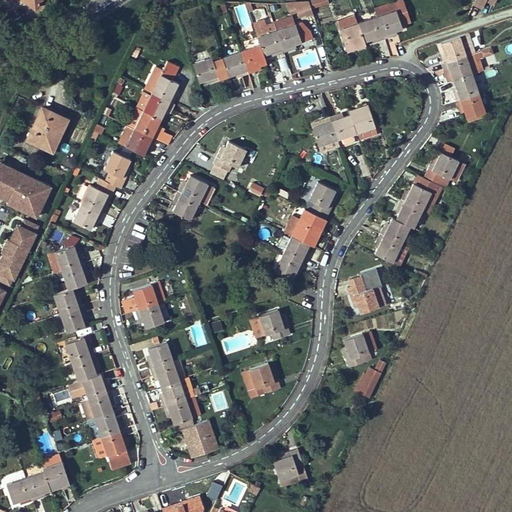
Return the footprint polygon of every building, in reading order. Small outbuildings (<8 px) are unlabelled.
[(23,0),(35,8),(40,0),(23,0)] [(313,13),(310,5),(309,1),(287,2),(291,13),(297,11),(299,16),(305,14),(306,16),(313,13)] [(402,27),(396,9),(377,15),(385,38),(394,34),(393,31),(402,27)] [(276,29),(295,23),(292,15),(274,21),(274,23),(276,29)] [(355,15),(338,21),(340,28),(358,22),(355,15)] [(385,38),(377,15),(358,22),(364,40),(373,37),(375,41),(385,38)] [(260,43),(264,54),(273,51),(274,55),(284,51),(276,29),(274,23),(267,25),(265,19),(253,23),(260,43)] [(356,47),(365,44),(366,44),(364,40),(358,22),(340,28),(339,28),(347,51),(356,47)] [(301,41),(295,23),(276,29),(284,51),(293,48),(292,44),(301,41)] [(466,54),(473,52),(467,33),(459,35),(466,54)] [(443,62),(466,54),(459,35),(440,42),(444,51),(440,52),(443,62)] [(264,54),(260,43),(241,50),(249,73),(258,69),(257,66),(266,62),(264,54)] [(472,73),(480,71),(487,68),(483,56),(493,53),(490,46),(473,52),(466,54),(472,73)] [(223,59),(229,75),(237,72),(239,76),(249,73),(241,50),(222,57),(223,59)] [(454,80),(472,73),(466,54),(443,62),(447,71),(450,70),(454,80)] [(213,62),(211,56),(193,62),(199,81),(208,78),(210,82),(229,75),(223,59),(213,62)] [(179,66),(167,60),(152,92),(173,102),(177,93),(174,91),(178,82),(172,79),(179,66)] [(456,99),(479,92),(472,73),(454,80),(456,89),(453,90),(456,99)] [(136,107),(161,118),(164,112),(165,109),(168,111),(173,102),(152,92),(150,95),(144,92),(136,107)] [(466,117),(485,111),(479,92),(456,99),(460,109),(463,108),(466,117)] [(375,126),(367,103),(358,107),(359,111),(350,114),(356,132),(357,132),(375,126)] [(67,118),(42,106),(27,138),(48,148),(56,130),(60,132),(67,118)] [(161,118),(136,107),(128,124),(135,128),(156,138),(160,128),(157,127),(161,118)] [(468,121),(486,115),(485,111),(466,117),(468,121)] [(329,116),(337,139),(356,132),(350,114),(341,117),(339,113),(329,116)] [(337,139),(329,116),(319,120),(321,124),(312,127),(318,146),(337,139)] [(125,146),(135,128),(128,124),(127,124),(118,142),(125,146)] [(375,126),(357,132),(360,139),(377,133),(375,126)] [(156,138),(135,128),(125,146),(143,154),(147,146),(151,147),(156,138)] [(171,134),(160,128),(156,138),(167,143),(171,134)] [(60,132),(56,130),(48,148),(52,150),(60,132)] [(95,141),(99,132),(94,130),(90,138),(95,141)] [(356,136),(341,141),(343,145),(358,141),(356,136)] [(221,147),(213,163),(228,171),(232,164),(237,167),(246,149),(228,140),(224,149),(221,147)] [(442,150),(452,154),(455,147),(444,143),(442,150)] [(104,168),(109,171),(105,180),(115,185),(121,187),(129,169),(126,167),(130,159),(113,150),(104,168)] [(457,161),(458,160),(440,151),(436,160),(433,158),(424,176),(442,185),(445,187),(450,176),(456,179),(463,164),(457,161)] [(0,195),(1,196),(9,181),(14,184),(7,199),(6,202),(25,211),(27,208),(37,213),(48,189),(38,184),(40,181),(21,172),(19,175),(13,172),(15,169),(0,162),(0,195)] [(422,209),(430,191),(437,195),(442,185),(424,176),(418,173),(409,191),(405,189),(401,199),(422,209)] [(199,199),(207,184),(208,183),(190,174),(186,183),(182,181),(178,190),(199,201),(199,199)] [(108,192),(111,194),(115,185),(105,180),(100,178),(95,187),(108,192)] [(9,181),(1,196),(7,199),(14,184),(9,181)] [(48,189),(50,186),(40,181),(38,184),(48,189)] [(309,199),(315,202),(310,210),(326,218),(335,200),(331,198),(335,189),(317,181),(309,199)] [(254,191),(256,187),(249,183),(247,188),(254,191)] [(95,187),(90,184),(81,202),(103,212),(107,203),(103,201),(108,192),(95,187)] [(213,186),(207,184),(199,199),(205,202),(213,186)] [(464,196),(449,189),(448,191),(462,199),(464,196)] [(199,201),(178,190),(173,200),(176,202),(172,210),(190,219),(199,201)] [(428,212),(437,195),(430,191),(422,209),(428,212)] [(422,209),(401,199),(396,208),(400,210),(395,219),(410,225),(413,227),(422,209)] [(103,212),(81,202),(72,220),(90,228),(94,220),(98,221),(103,212)] [(25,211),(35,216),(37,213),(27,208),(25,211)] [(291,235),(299,218),(292,215),(284,231),(291,235)] [(300,217),(299,218),(291,235),(309,243),(313,235),(317,236),(321,227),(300,217)] [(379,233),(401,243),(410,225),(395,219),(392,217),(388,225),(384,223),(379,233)] [(0,279),(9,284),(12,277),(13,278),(21,261),(20,261),(26,248),(27,249),(35,232),(34,232),(38,225),(24,219),(21,225),(20,225),(16,233),(13,232),(9,239),(7,238),(0,252),(2,253),(0,258),(0,261),(2,262),(0,265),(0,279)] [(401,243),(379,233),(375,243),(379,244),(375,253),(392,261),(401,243)] [(309,243),(291,235),(290,238),(283,235),(277,247),(284,250),(282,253),(303,264),(308,254),(305,252),(309,243)] [(408,247),(401,243),(392,261),(399,264),(408,247)] [(73,244),(55,251),(61,270),(84,262),(80,252),(76,253),(73,244)] [(61,270),(55,251),(49,253),(56,272),(61,270)] [(303,264),(282,253),(274,271),(291,279),(296,271),(299,272),(303,264)] [(84,262),(61,270),(68,289),(72,287),(87,282),(83,273),(87,272),(84,262)] [(20,284),(32,280),(30,274),(25,272),(20,284)] [(164,300),(158,282),(151,284),(158,302),(164,300)] [(378,305),(385,303),(379,286),(373,288),(372,287),(366,289),(364,282),(347,287),(353,304),(356,303),(360,312),(378,306),(378,305)] [(135,310),(158,302),(151,284),(151,283),(132,289),(135,296),(136,298),(132,299),(135,310)] [(79,295),(75,297),(72,287),(68,289),(54,293),(60,313),(83,305),(79,295)] [(135,310),(132,299),(131,297),(122,301),(126,313),(135,310)] [(145,327),(164,321),(158,302),(135,310),(138,319),(142,318),(145,327)] [(82,316),(86,314),(83,305),(60,313),(66,331),(85,325),(82,316)] [(259,315),(265,333),(271,332),(273,339),(290,333),(284,316),(281,318),(278,309),(259,315)] [(265,333),(259,315),(249,318),(255,337),(265,333)] [(211,322),(213,331),(222,329),(220,320),(211,322)] [(397,339),(401,331),(396,329),(393,337),(397,339)] [(368,351),(369,351),(376,349),(370,330),(362,333),(368,351)] [(371,358),(369,351),(368,351),(362,333),(343,339),(346,348),(343,349),(348,366),(371,358)] [(71,361),(94,354),(90,344),(87,345),(84,336),(65,342),(71,361)] [(150,368),(173,360),(166,341),(147,348),(151,357),(147,358),(150,368)] [(93,364),(97,363),(94,354),(71,361),(78,380),(97,374),(93,364)] [(366,373),(378,379),(386,363),(386,362),(380,359),(375,369),(370,366),(366,373)] [(160,385),(179,379),(173,360),(150,368),(153,377),(157,376),(160,385)] [(248,390),(261,385),(264,392),(280,387),(275,370),(271,371),(270,369),(268,362),(242,371),(248,390)] [(378,379),(366,373),(364,372),(355,391),(369,397),(378,379)] [(88,398),(111,390),(107,381),(103,382),(100,373),(97,374),(78,380),(74,381),(77,391),(85,389),(88,398)] [(163,405),(186,397),(179,379),(160,385),(164,394),(160,395),(163,405)] [(264,392),(261,385),(248,390),(251,397),(264,392)] [(192,386),(189,387),(192,396),(194,395),(200,393),(198,387),(193,389),(192,386)] [(52,393),(55,403),(70,399),(67,388),(52,393)] [(88,398),(80,401),(86,420),(87,419),(113,410),(110,401),(114,400),(111,390),(88,398)] [(214,410),(227,408),(224,390),(211,392),(214,410)] [(166,415),(170,414),(174,422),(192,416),(200,414),(194,395),(192,396),(186,397),(163,405),(166,415)] [(57,420),(54,410),(46,413),(49,422),(57,420)] [(120,417),(116,419),(113,410),(87,419),(94,438),(101,436),(123,428),(120,417)] [(194,424),(192,416),(174,422),(176,430),(194,424)] [(107,454),(126,448),(123,439),(127,438),(123,428),(101,436),(107,454)] [(55,442),(63,440),(59,429),(52,432),(55,442)] [(99,457),(107,454),(101,436),(94,438),(93,438),(99,457)] [(112,468),(131,461),(126,448),(107,454),(112,468)] [(282,457),(273,460),(281,485),(307,476),(297,448),(280,454),(282,457)] [(43,467),(62,460),(59,453),(41,460),(43,467)] [(69,483),(62,460),(43,467),(45,470),(51,489),(69,483)] [(51,489),(45,470),(25,477),(33,499),(43,496),(41,492),(51,489)] [(33,499),(25,477),(6,484),(12,502),(21,499),(22,502),(33,499)] [(161,503),(163,511),(198,511),(205,510),(200,492),(161,503)] [(225,507),(236,511),(238,506),(227,502),(225,507)]
